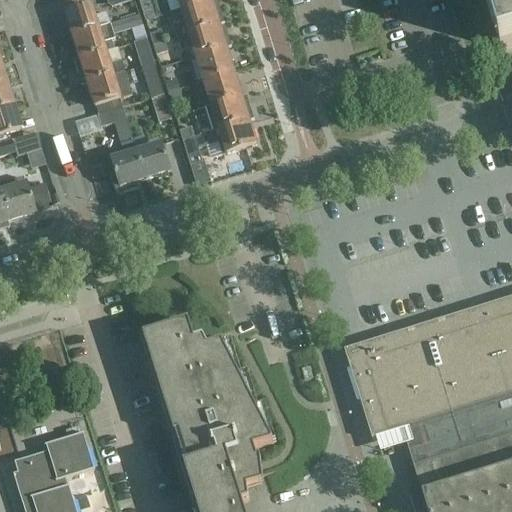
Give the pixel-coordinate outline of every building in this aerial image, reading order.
[(106,0),(108,6),(111,9),(134,2),(133,0),(106,0)] [(138,0),(141,9),(153,5),(151,0),(138,0)] [(209,0),(163,0),(165,4),(176,0),(177,0),(181,11),(181,13),(211,3),(209,0)] [(511,0),(484,0),(500,51),(511,47),(511,0)] [(218,27),(224,26),(219,9),(213,11),(211,3),(181,13),(181,11),(169,15),(173,26),(184,22),(189,36),(218,27)] [(72,41),(139,20),(139,18),(112,26),(109,15),(93,19),(90,9),(65,17),(72,41)] [(79,64),(105,56),(102,48),(118,43),(115,35),(142,27),(139,20),(72,41),(79,64)] [(225,51),(231,49),(227,37),(222,39),(218,27),(189,36),(196,61),(226,52),(225,51)] [(153,47),(165,44),(162,32),(149,36),(153,47)] [(142,70),(154,67),(146,42),(136,45),(140,60),(139,60),(142,70)] [(165,44),(153,47),(156,56),(168,53),(165,44)] [(226,52),(196,61),(204,84),(233,75),(226,52)] [(86,88),(87,88),(125,76),(122,64),(108,68),(105,56),(79,64),(73,66),(80,89),(86,88)] [(154,67),(142,70),(144,78),(156,74),(154,67)] [(233,75),(204,84),(211,109),(240,100),(233,75)] [(99,119),(123,111),(123,109),(129,107),(127,101),(132,99),(125,76),(87,88),(94,112),(96,111),(99,119)] [(168,95),(180,92),(176,80),(164,84),(168,95)] [(0,112),(11,110),(3,86),(0,87),(0,112)] [(180,92),(168,95),(170,104),(183,101),(180,92)] [(159,125),(171,122),(163,97),(151,100),(159,125)] [(211,109),(218,132),(219,133),(248,124),(240,100),(211,109)] [(0,147),(10,144),(8,137),(18,134),(11,110),(0,112),(0,147)] [(145,183),(136,156),(123,111),(99,119),(102,129),(115,125),(126,159),(111,164),(114,175),(109,177),(114,196),(118,198),(137,192),(136,186),(145,183)] [(195,141),(183,144),(190,168),(202,164),(198,151),(210,147),(215,161),(226,157),(255,148),(248,124),(219,133),(218,132),(195,139),(195,141)] [(83,153),(108,146),(104,129),(79,136),(83,153)] [(195,141),(195,139),(192,129),(179,133),(183,144),(195,141)] [(0,147),(0,159),(14,156),(10,144),(0,147)] [(136,156),(145,183),(170,175),(162,148),(136,156)] [(48,210),(41,187),(26,191),(33,215),(48,210)] [(0,195),(0,197),(9,224),(33,217),(25,188),(0,195)] [(0,227),(9,224),(0,197),(0,233),(1,233),(0,227)] [(464,300),(457,280),(431,289),(438,309),(464,300)] [(511,511),(511,301),(345,353),(373,441),(403,432),(407,446),(423,495),(410,499),(414,511),(511,511)] [(244,511),(243,505),(250,503),(248,490),(264,485),(261,460),(258,460),(255,450),(274,444),(222,345),(208,350),(204,341),(195,344),(189,324),(144,338),(197,511),(244,511)] [(74,511),(66,481),(93,473),(82,437),(45,448),(47,457),(15,467),(19,479),(14,481),(23,511),(74,511)]
